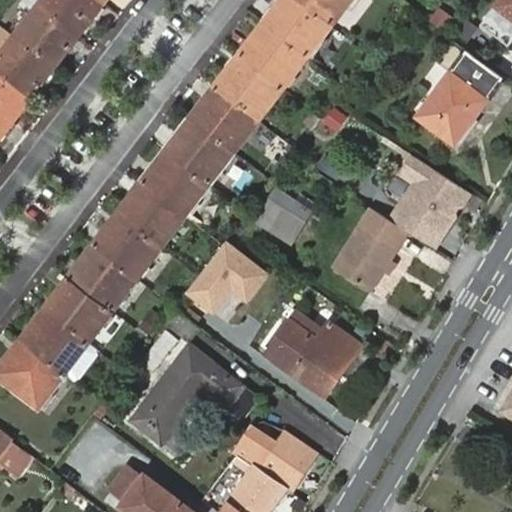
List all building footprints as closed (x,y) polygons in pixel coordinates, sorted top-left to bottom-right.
[(102,2),(99,0),(41,0),(39,4),(78,34),(102,2)] [(331,24),(299,0),(282,0),(264,25),(307,57),(331,24)] [(299,0),(331,24),(349,0),(299,0)] [(511,0),(501,0),(484,24),(509,44),(511,40),(511,0)] [(78,34),(39,4),(14,35),(53,66),(78,34)] [(307,57),(264,25),(240,56),(283,88),(307,57)] [(0,54),(14,35),(4,27),(0,32),(0,54)] [(0,54),(0,74),(29,98),(53,66),(14,35),(0,54)] [(504,79),(469,52),(421,115),(457,141),(504,79)] [(283,88),(240,56),(215,89),(257,122),(283,88)] [(0,135),(29,98),(0,74),(0,135)] [(257,122),(215,89),(191,119),(234,152),(257,122)] [(234,152),(191,119),(168,150),(210,183),(234,152)] [(210,183),(168,150),(143,183),(186,215),(210,183)] [(470,190),(416,156),(405,173),(420,181),(394,222),(408,231),(434,247),(470,190)] [(186,215),(143,183),(118,214),(162,246),(186,215)] [(275,187),(255,221),(292,244),(313,210),(275,187)] [(394,222),(372,209),(334,269),(369,291),(381,273),(389,260),(408,231),(394,222)] [(162,246),(118,214),(93,247),(137,279),(162,246)] [(227,241),(185,293),(213,315),(233,291),(248,303),(270,275),(227,241)] [(137,279),(93,247),(71,276),(114,309),(137,279)] [(397,266),(389,260),(381,273),(389,278),(397,266)] [(114,309),(71,276),(46,310),(89,342),(114,309)] [(175,307),(164,321),(190,341),(202,327),(175,307)] [(89,342),(46,310),(22,341),(65,373),(89,342)] [(291,320),(267,354),(326,393),(359,344),(330,323),(318,338),(291,320)] [(166,330),(142,360),(155,369),(179,339),(166,330)] [(65,373),(22,341),(0,368),(0,376),(40,406),(65,373)] [(190,345),(133,419),(162,443),(205,389),(227,405),(243,384),(190,345)] [(511,379),(496,407),(505,412),(511,398),(511,379)] [(253,423),(233,453),(238,458),(239,455),(241,453),(255,463),(289,487),(290,488),(316,451),(284,428),(276,439),(253,423)] [(13,439),(0,430),(0,456),(11,441),(13,439)] [(239,455),(238,458),(233,464),(247,474),(253,465),(239,455)] [(253,465),(247,474),(243,479),(229,497),(226,501),(242,511),(271,511),(289,487),(255,463),(253,465)] [(128,466),(112,486),(127,498),(122,503),(133,511),(196,511),(146,472),(142,477),(128,466)] [(230,468),(215,488),(229,497),(243,479),(230,468)] [(213,492),(205,502),(218,511),(226,501),(213,492)]
